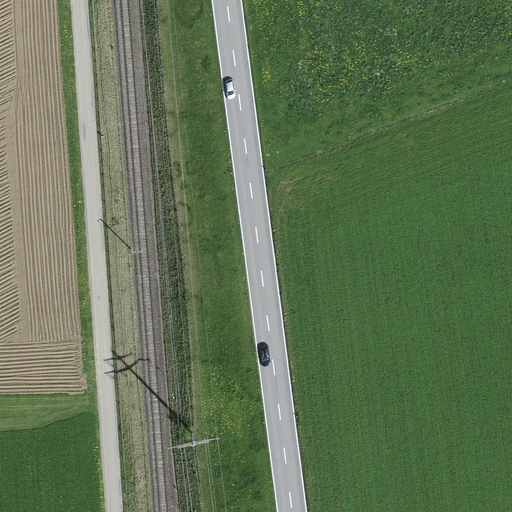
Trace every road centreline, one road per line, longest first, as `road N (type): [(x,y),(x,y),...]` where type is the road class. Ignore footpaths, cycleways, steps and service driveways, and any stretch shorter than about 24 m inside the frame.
road 1 (secondary): [(292,511),(223,0)]
road 2 (unclassified): [(82,0),(117,511)]
